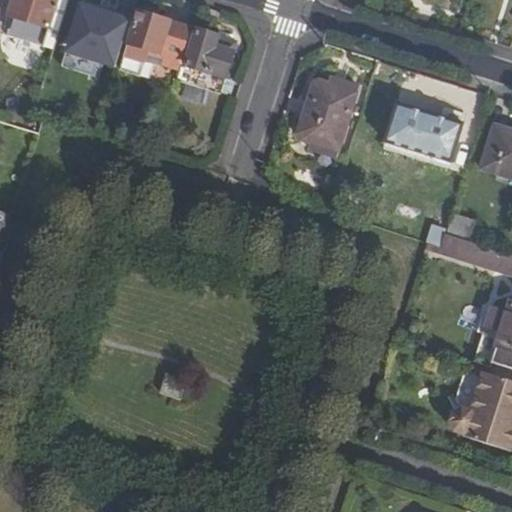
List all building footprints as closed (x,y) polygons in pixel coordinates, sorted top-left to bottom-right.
[(60,0),(14,0),(5,31),(47,44),(60,0)] [(132,22),(82,6),(68,54),(117,69),(132,22)] [(181,72),(195,29),(142,12),(124,68),(143,75),(148,62),(181,72)] [(222,37),(199,30),(188,65),(229,77),(237,53),(219,48),(222,37)] [(357,95),(319,83),(304,134),(342,146),(357,95)] [(460,157),(473,113),(421,98),(407,141),(460,157)] [(471,161),(484,117),(473,113),(460,157),(471,161)] [(511,129),(499,125),(484,167),(511,176),(511,129)] [(0,248),(11,214),(0,210),(0,248)] [(448,234),(450,228),(436,224),(430,242),(444,246),(448,234)] [(511,253),(448,234),(444,246),(443,250),(511,271),(511,253)] [(495,308),(489,328),(504,333),(495,362),(511,366),(511,308),(510,312),(495,308)] [(511,451),(511,449),(511,380),(485,371),(472,409),(462,406),(453,412),(450,421),(455,431),(464,433),(463,435),(511,451)] [(189,380),(170,374),(164,389),(184,396),(189,380)]
